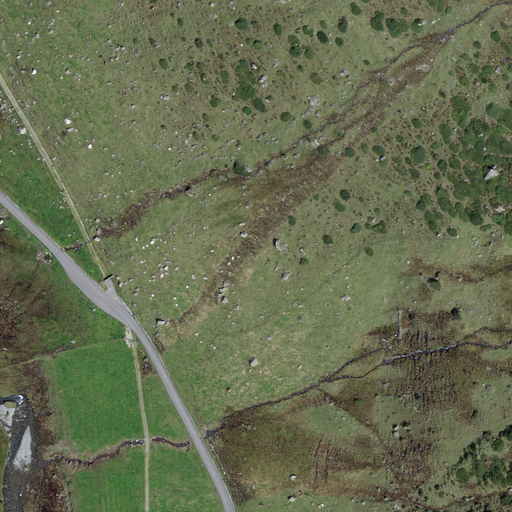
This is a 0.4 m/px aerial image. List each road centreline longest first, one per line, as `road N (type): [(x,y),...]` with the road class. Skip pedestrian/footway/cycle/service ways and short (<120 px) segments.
road 1 (track): [(0,71),(125,316),(142,384),(150,511)]
road 2 (tertiary): [(0,198),(125,316),(163,372),(230,511)]
